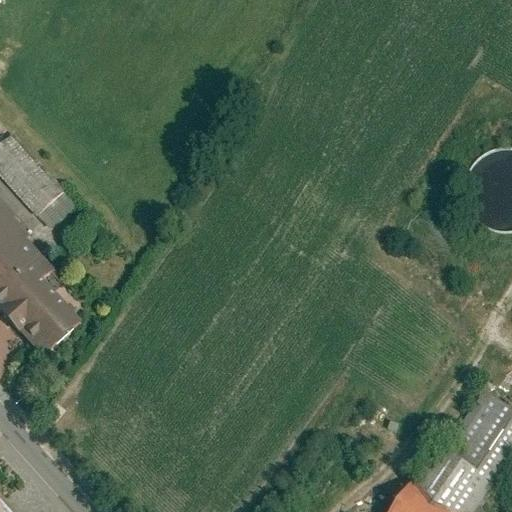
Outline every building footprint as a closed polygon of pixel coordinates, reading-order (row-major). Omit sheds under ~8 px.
[(15,133),(0,146),(0,176),(36,217),(66,190),(15,133)] [(486,219),(511,219),(511,160),(487,160),(486,219)] [(55,270),(0,208),(0,326),(36,367),(81,327),(41,283),(55,270)] [(511,414),(487,399),(449,458),(486,482),(511,440),(511,414)] [(436,450),(411,488),(448,511),(465,511),(486,482),(449,458),(436,450)] [(448,511),(411,488),(395,511),(448,511)]
